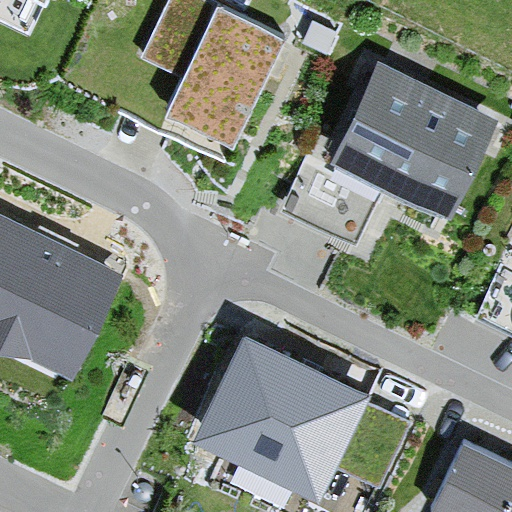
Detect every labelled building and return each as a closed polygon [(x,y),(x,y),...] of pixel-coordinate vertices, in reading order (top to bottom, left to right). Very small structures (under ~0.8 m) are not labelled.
[(44,0),(0,0),(0,19),(28,33),(44,0)] [(288,33),(216,0),(169,0),(144,54),(186,74),(170,109),(237,140),(288,33)] [(487,121),(379,69),(342,145),(450,197),(487,121)] [(0,328),(69,362),(113,273),(0,218),(0,328)] [(315,482),(359,392),(249,338),(205,428),(315,482)] [(511,511),(511,461),(464,438),(431,505),(445,511),(511,511)]
